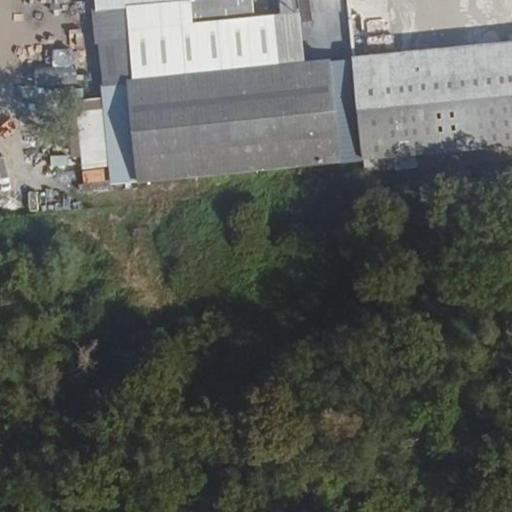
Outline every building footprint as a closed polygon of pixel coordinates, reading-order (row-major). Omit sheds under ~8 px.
[(96,0),(114,185),(342,162),(331,58),(307,61),(281,63),(276,14),(256,16),(254,0),(96,0)] [(302,11),(276,14),(281,63),(307,61),(302,11)] [(511,40),(353,57),(363,160),(511,145),(511,40)] [(46,86),(46,98),(75,96),(74,84),(46,86)] [(47,142),(66,140),(90,138),(96,138),(94,112),(45,117),(47,142)] [(91,148),(90,138),(66,140),(67,150),(91,148)] [(110,150),(92,152),(94,165),(84,166),(85,182),(113,179),(110,150)]
